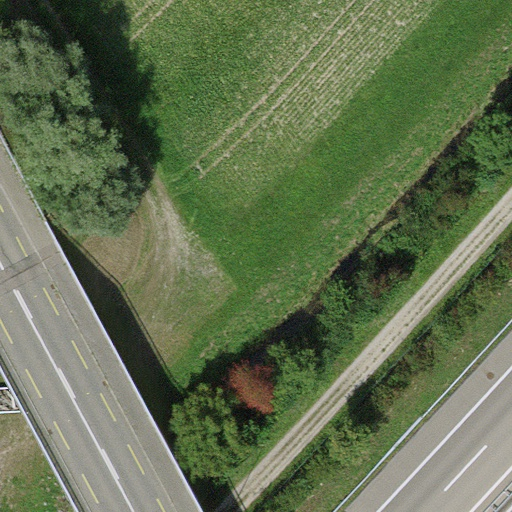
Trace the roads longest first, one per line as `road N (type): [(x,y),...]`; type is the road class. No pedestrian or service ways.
road 1 (track): [(0,434),(52,425),(151,368),(160,243),(133,175),(28,0)]
road 2 (track): [(511,212),(229,511)]
road 3 (tertiary): [(0,241),(143,511)]
road 4 (motorway): [(511,422),(428,511)]
